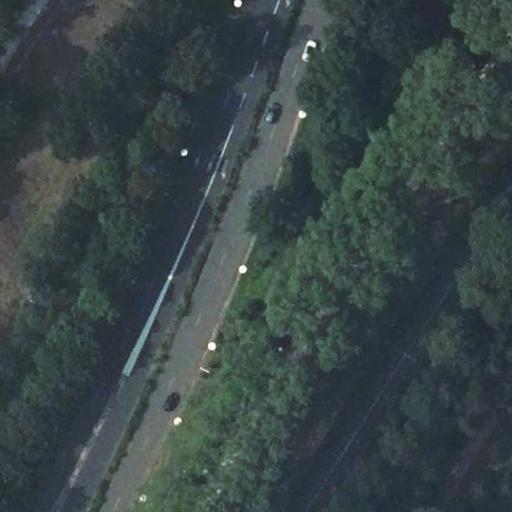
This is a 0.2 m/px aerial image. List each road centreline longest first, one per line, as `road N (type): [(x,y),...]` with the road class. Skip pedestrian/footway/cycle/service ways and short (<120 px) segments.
road 1 (primary): [(109,511),(155,418),(318,0)]
road 2 (primary): [(183,247),(29,511)]
road 3 (primary): [(183,247),(161,324),(72,511)]
road 4 (primary): [(272,0),(183,247)]
